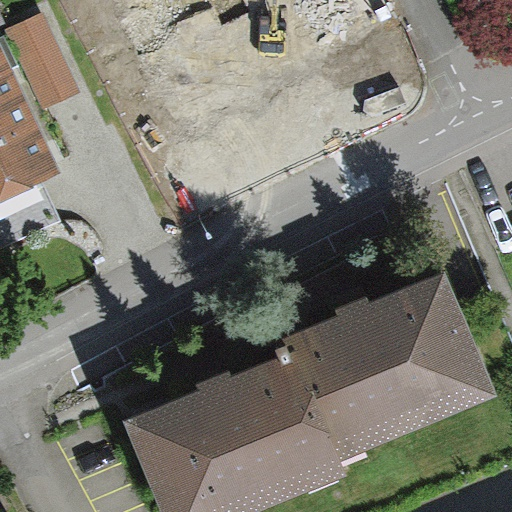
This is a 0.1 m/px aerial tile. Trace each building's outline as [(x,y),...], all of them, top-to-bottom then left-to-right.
[(128,0),(179,119),(404,24),(394,0),(128,0)] [(44,13),(6,30),(43,110),(81,92),(44,13)] [(0,251),(60,223),(41,183),(61,175),(5,57),(0,45),(0,251)] [(344,458),(498,394),(446,267),(291,331),(297,345),(344,458)] [(124,417),(164,511),(256,511),(351,473),(344,458),(297,345),(124,417)] [(0,511),(27,511),(0,462),(0,511)]
